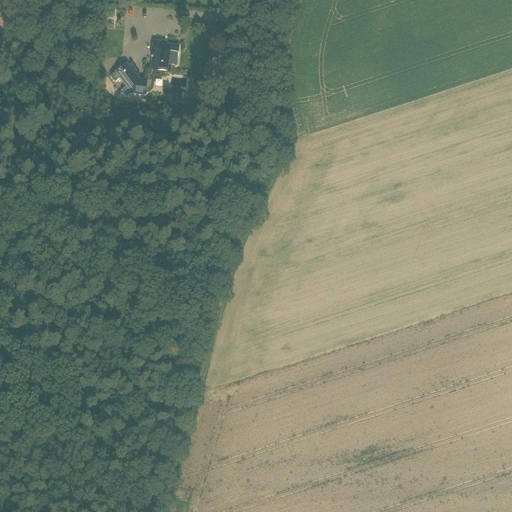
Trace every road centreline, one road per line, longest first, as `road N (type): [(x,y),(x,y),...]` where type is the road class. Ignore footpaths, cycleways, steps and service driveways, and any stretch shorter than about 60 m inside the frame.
road 1 (track): [(174,472),(244,211),(240,103)]
road 2 (track): [(174,472),(0,460)]
